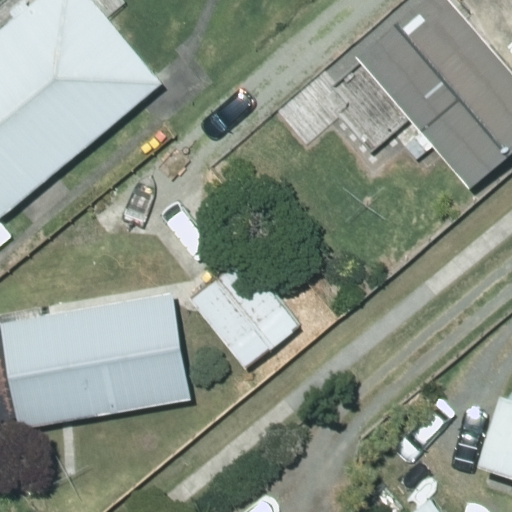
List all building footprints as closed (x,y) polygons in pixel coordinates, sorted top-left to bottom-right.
[(122,0),(29,0),(0,24),(0,239),(19,225),(4,208),(176,65),(122,0)] [(511,38),(479,0),(416,0),(371,39),(485,170),(511,147),(511,38)] [(435,119),(411,138),(422,152),(446,134),(435,119)] [(253,239),(200,281),(257,353),(310,311),(253,239)] [(188,276),(14,306),(33,412),(206,382),(188,276)] [(458,511),(433,482),(404,506),(409,511),(458,511)] [(83,483),(54,509),(55,511),(91,511),(101,504),(83,483)]
